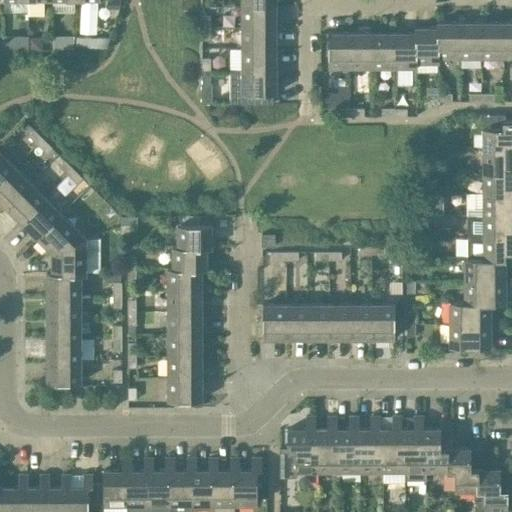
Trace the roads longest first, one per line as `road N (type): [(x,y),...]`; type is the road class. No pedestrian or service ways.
road 1 (residential): [(240,424),(301,381),(511,378)]
road 2 (residential): [(12,417),(29,426),(240,424)]
road 3 (residential): [(240,424),(240,228)]
road 4 (residential): [(0,267),(8,276),(5,401),(12,417)]
